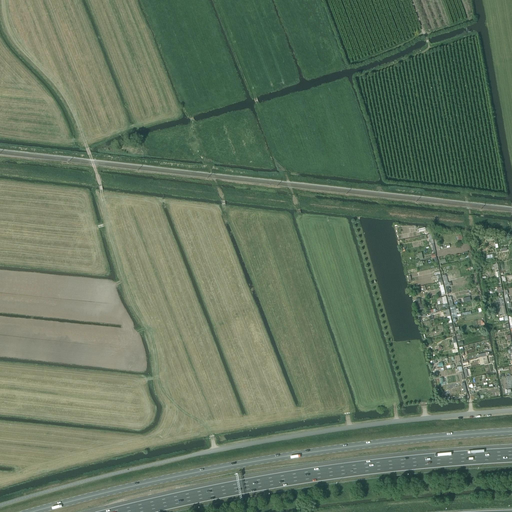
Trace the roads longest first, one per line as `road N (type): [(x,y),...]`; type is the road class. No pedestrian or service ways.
road 1 (secondary): [(511,432),(268,459),(33,511)]
road 2 (motorway): [(511,455),(343,470),(125,511)]
road 3 (track): [(113,285),(129,274),(77,113),(16,38),(5,0)]
road 4 (unclassified): [(192,455),(355,426),(511,410)]
